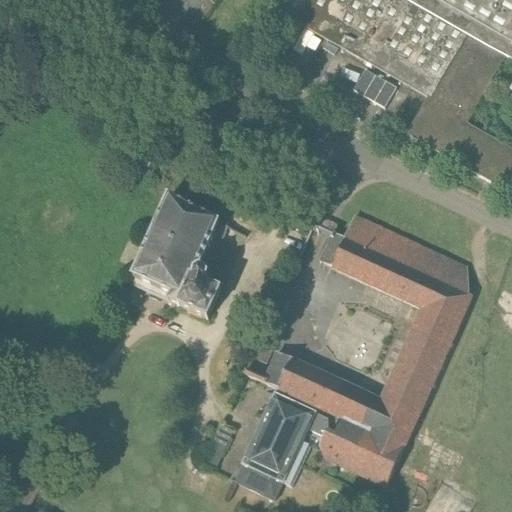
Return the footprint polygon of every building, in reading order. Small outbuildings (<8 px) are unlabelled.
[(511,0),(295,0),(284,21),(427,102),(422,111),(407,137),(424,147),(511,199),(511,149),(469,124),(507,58),(511,60),(511,0)] [(106,109),(134,121),(139,108),(111,96),(106,109)] [(199,271),(219,224),(169,198),(133,279),(172,297),(169,304),(177,307),(177,308),(208,322),(221,292),(206,286),(208,278),(205,273),(199,271)] [(275,397),(328,421),(330,418),(341,423),(336,437),(327,433),(324,440),(319,449),(326,463),(384,490),(463,316),(471,298),(331,234),(329,238),(331,239),(320,264),(422,311),(382,403),(277,355),(263,384),(278,391),(275,397)] [(327,433),(328,421),(275,397),(234,484),(252,493),(273,503),(306,432),(324,440),(327,433)] [(221,426),(210,451),(223,456),(234,431),(225,427),(221,426)]
